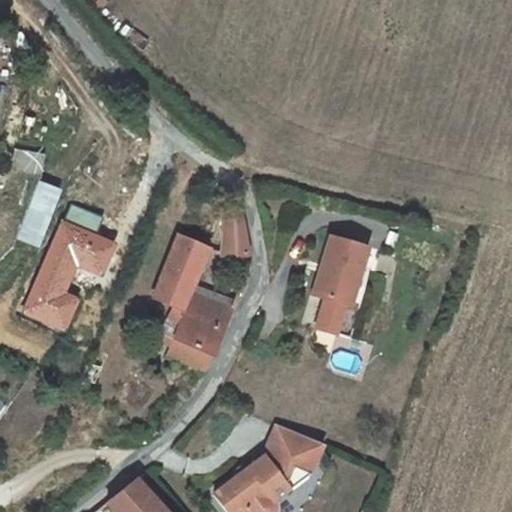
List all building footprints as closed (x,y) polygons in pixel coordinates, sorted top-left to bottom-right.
[(22,149),(14,169),(34,177),(42,157),(22,149)] [(12,239),(36,248),(59,189),(34,180),(12,239)] [(249,255),(242,218),(227,220),(224,255),(249,255)] [(232,311),(190,292),(194,282),(209,248),(178,236),(163,277),(155,297),(174,306),(181,310),(182,312),(182,313),(186,315),(176,338),(182,341),(212,355),(232,311)] [(368,248),(331,237),(314,294),(345,304),(351,282),(357,284),(368,248)] [(190,292),(232,311),(237,299),(194,282),(190,292)] [(351,305),(357,284),(351,282),(345,304),(351,305)] [(182,341),(176,338),(186,315),(182,313),(182,312),(181,310),(174,306),(159,341),(171,347),(167,354),(175,357),(182,341)] [(212,355),(182,341),(175,357),(205,371),(212,355)] [(274,499),(288,489),(284,483),(289,479),(294,468),(310,474),(323,444),(277,425),(263,457),(214,494),(227,511),(275,511),(277,509),(274,499)] [(310,474),(294,468),(289,479),(284,483),(288,489),(289,490),(310,474)] [(163,511),(135,479),(107,501),(115,511),(163,511)]
